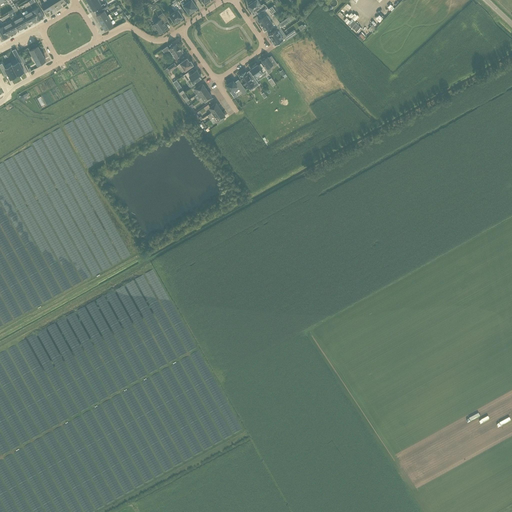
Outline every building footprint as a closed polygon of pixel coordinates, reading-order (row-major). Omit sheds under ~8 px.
[(16,7),(14,4),(11,0),(0,0),(0,2),(4,0),(10,4),(13,9),(16,7)] [(47,0),(41,4),(47,13),(53,9),(47,0)] [(55,0),(47,0),(53,9),(59,5),(55,0)] [(98,0),(96,0),(90,4),(91,6),(93,10),(98,8),(98,9),(100,12),(108,7),(105,2),(101,5),(98,0)] [(184,6),(183,7),(185,10),(186,9),(189,13),(197,7),(192,0),(190,0),(183,5),(184,6)] [(250,4),(248,5),(252,11),(255,9),(257,11),(256,11),(258,14),(265,10),(267,8),(265,5),(263,7),(261,5),(258,0),(255,0),(253,2),(252,1),(249,3),(250,4)] [(170,15),(170,16),(170,17),(171,19),(172,19),(174,22),(183,16),(178,10),(181,7),(177,1),(171,4),(173,6),(172,7),(175,11),(170,15)] [(258,20),(261,24),(270,18),(269,17),(274,14),(273,13),(276,11),(272,6),(264,12),(266,15),(258,20)] [(38,7),(33,10),(38,19),(38,20),(43,17),(38,7)] [(33,10),(28,13),(33,22),(38,19),(33,10)] [(96,15),(99,20),(107,15),(104,10),(96,15)] [(28,13),(24,15),(28,24),(33,22),(28,13)] [(154,25),(152,26),(155,30),(157,28),(160,33),(165,30),(164,29),(167,27),(164,23),(168,20),(163,13),(159,16),(161,19),(154,24),(154,25)] [(20,17),(18,18),(23,27),(26,26),(27,25),(28,24),(24,15),(20,17)] [(99,20),(102,25),(110,20),(107,15),(99,20)] [(280,23),(279,23),(281,27),(291,21),(288,17),(280,23)] [(18,18),(13,21),(18,30),(23,27),(18,18)] [(270,18),(261,24),(264,29),(269,26),(271,29),(279,23),(277,20),(273,23),(270,18)] [(359,32),(363,27),(351,18),(347,22),(359,32)] [(110,20),(102,25),(105,29),(113,25),(110,20)] [(13,21),(8,24),(13,33),(15,32),(18,30),(13,21)] [(3,27),(7,36),(13,33),(8,24),(3,27)] [(272,39),(283,31),(280,26),(268,34),(272,39)] [(286,35),(283,31),(272,39),(272,40),(273,42),(275,44),(285,37),(287,40),(297,33),(294,30),(286,35)] [(358,36),(363,41),(366,37),(362,33),(358,36)] [(175,57),(175,58),(183,52),(180,49),(181,49),(179,46),(178,46),(176,43),(169,48),(167,46),(162,50),(165,53),(170,50),(173,54),(172,54),(174,57),(175,57)] [(41,50),(38,45),(30,50),(33,55),(41,50)] [(43,55),(41,50),(33,55),(35,59),(43,55)] [(38,64),(46,60),(43,55),(35,59),(38,64)] [(263,61),(262,61),(265,66),(264,67),(264,68),(268,73),(269,74),(272,71),(269,67),(273,65),(274,66),(277,64),(275,61),(272,63),(268,57),(266,59),(264,58),(262,59),(263,61)] [(185,70),(193,64),(190,61),(189,61),(187,58),(180,63),(178,65),(179,67),(181,65),(185,70)] [(12,65),(17,75),(18,75),(17,75),(17,74),(19,73),(19,74),(24,71),(21,65),(20,64),(23,63),(23,64),(24,64),(21,59),(17,60),(18,62),(12,65)] [(170,71),(177,66),(174,63),(167,67),(170,71)] [(253,67),(250,69),(256,77),(261,73),(263,77),(268,73),(264,68),(262,70),(258,64),(256,65),(256,64),(253,66),(253,67)] [(5,68),(2,70),(4,75),(7,73),(10,79),(17,75),(12,65),(11,65),(12,65),(5,69),(5,68)] [(190,79),(193,83),(201,78),(200,77),(201,76),(197,70),(190,75),(188,72),(183,75),(187,81),(190,79)] [(246,72),(240,76),(243,80),(242,81),(245,84),(248,88),(257,82),(251,72),(247,75),(246,72)] [(176,80),(173,82),(181,95),(185,92),(176,80)] [(233,81),(227,85),(230,90),(229,91),(234,98),(238,95),(235,91),(240,87),(244,94),(247,92),(241,83),(238,86),(236,83),(236,84),(233,81)] [(196,88),(199,93),(206,88),(203,84),(196,88)] [(202,97),(209,92),(206,88),(199,93),(197,94),(200,98),(202,97)] [(209,92),(202,97),(205,101),(212,96),(209,92)] [(216,103),(209,107),(212,112),(219,107),(216,103)] [(215,116),(222,111),(219,107),(212,112),(210,114),(213,118),(213,117),(215,116)] [(215,116),(213,117),(216,122),(218,124),(224,120),(222,117),(225,116),(222,111),(215,116)]
